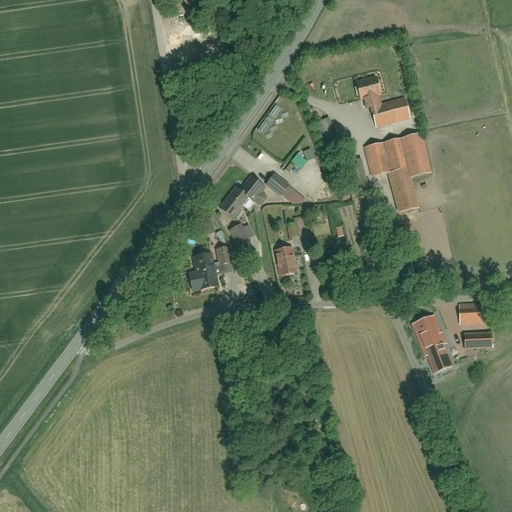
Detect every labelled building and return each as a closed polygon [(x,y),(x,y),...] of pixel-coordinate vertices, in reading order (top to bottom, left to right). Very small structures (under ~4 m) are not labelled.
[(380,110),(377,99),(382,98),(378,81),(356,86),(360,103),(364,102),(367,116),(373,115),(376,130),(411,122),(406,103),(380,110)] [(332,120),(318,126),(330,152),(344,145),(332,120)] [(421,136),(363,149),(369,180),(387,177),(396,216),(420,211),(413,179),(430,176),(421,136)] [(278,175),(266,189),(280,201),(292,187),(278,175)] [(352,180),(354,202),(369,200),(367,179),(352,180)] [(220,209),(234,221),(259,192),(245,180),(220,209)] [(288,219),(289,239),(308,238),(307,218),(288,219)] [(240,226),(228,233),(238,249),(250,242),(240,226)] [(219,250),(219,269),(231,268),(230,250),(219,250)] [(185,254),(190,294),(217,291),(213,251),(185,254)] [(291,251),(275,253),(279,280),(295,278),(291,251)] [(511,307),(498,308),(498,321),(511,321),(511,307)] [(459,310),(460,329),(487,328),(486,309),(459,310)] [(432,318),(411,328),(432,376),(453,367),(432,318)] [(466,340),(466,353),(492,352),(492,339),(466,340)]
